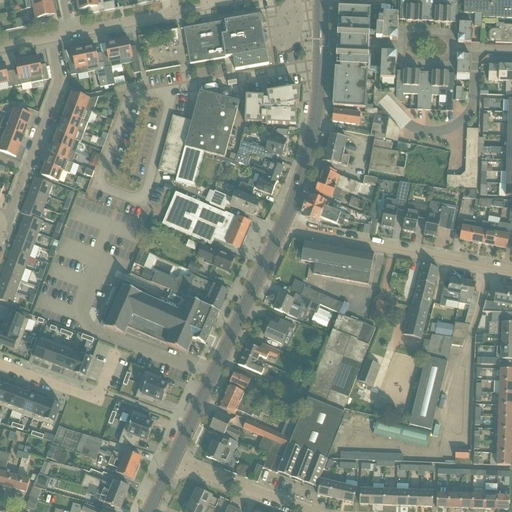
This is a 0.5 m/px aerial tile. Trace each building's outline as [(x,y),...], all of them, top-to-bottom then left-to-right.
[(52,4),(51,0),(32,0),(34,8),(52,4)] [(97,7),(96,0),(76,0),(79,11),(90,9),(91,14),(103,12),(102,6),(97,7)] [(414,21),(415,0),(400,0),(400,21),(406,21),(406,22),(414,23),(414,21)] [(429,22),(429,0),(415,0),(414,21),(414,23),(422,23),(422,22),(429,22)] [(443,23),(444,0),(429,0),(429,22),(435,22),(434,24),(443,24),(443,23)] [(451,0),(444,0),(443,23),(443,24),(451,25),(451,23),(457,23),(458,0),(451,0)] [(511,0),(464,0),(464,14),(473,14),(475,14),(482,14),(483,14),(483,18),(492,19),(511,19),(511,0)] [(55,16),(52,4),(34,8),(36,19),(31,20),(32,26),(45,23),(44,18),(55,16)] [(370,10),(339,8),(339,18),(338,29),(338,37),(337,46),(336,69),(333,107),(373,110),(376,39),(389,40),(397,40),(398,14),(384,13),(370,12),(370,10)] [(262,16),(202,26),(184,29),(190,65),(233,57),(235,71),(269,66),(265,43),(264,42),(265,41),(265,40),(265,39),(265,38),(264,37),(263,36),(264,35),(262,26),(265,24),(265,22),(263,19),(262,16)] [(458,36),(458,43),(465,44),(465,43),(471,43),(472,24),(459,23),(459,36),(458,36)] [(496,44),(511,44),(511,26),(504,26),(504,25),(496,24),(496,30),(494,30),(492,31),(491,31),(490,32),(490,33),(489,34),(489,35),(489,36),(489,37),(489,38),(490,39),(491,40),(492,41),(493,41),(496,41),(496,44)] [(140,73),(136,50),(130,51),(128,41),(128,40),(125,41),(117,42),(120,61),(131,59),(134,74),(140,73)] [(121,66),(120,61),(117,42),(106,44),(108,55),(102,56),(105,69),(108,87),(114,86),(111,68),(121,66)] [(97,57),(95,48),(94,47),(83,49),(88,72),(95,71),(96,75),(98,74),(100,88),(108,87),(105,69),(102,56),(97,57)] [(88,72),(83,49),(72,51),(74,62),(68,63),(71,76),(88,72)] [(382,53),(381,53),(380,79),(395,80),(396,61),(397,53),(389,52),(388,53),(382,53)] [(464,55),(457,55),(457,62),(457,75),(469,76),(470,56),(464,56),(464,55)] [(40,69),(38,59),(38,58),(27,60),(31,79),(32,84),(42,82),(42,81),(48,80),(46,68),(40,69)] [(31,79),(27,60),(16,62),(18,73),(12,74),(15,87),(21,86),(20,81),(31,79)] [(7,75),(5,66),(4,65),(0,65),(0,84),(7,83),(8,88),(15,87),(12,74),(7,75)] [(511,66),(489,66),(489,82),(507,82),(506,96),(511,96),(511,66)] [(410,95),(412,73),(412,71),(404,71),(404,72),(397,72),(396,99),(401,104),(403,104),(403,95),(410,95)] [(424,111),(426,74),(420,73),(420,72),(412,71),(412,73),(410,95),(418,96),(417,111),(424,111)] [(439,97),(440,74),(440,73),(432,72),(432,74),(426,74),(424,111),(431,112),(432,96),(439,97)] [(455,75),(448,75),(448,73),(440,73),(440,74),(439,97),(446,97),(446,112),(453,113),(455,75)] [(297,88),(290,90),(268,93),(268,96),(263,97),(263,98),(247,97),(245,123),(296,126),(296,111),(294,111),(294,104),(299,103),(297,88)] [(225,159),(239,103),(228,100),(229,98),(228,97),(228,96),(227,95),(226,95),(225,95),(224,95),(223,96),(223,97),(222,98),(200,93),(198,101),(192,122),(190,128),(189,134),(187,140),(186,147),(185,148),(204,153),(217,157),(225,159)] [(72,94),(68,104),(85,111),(92,113),(98,98),(89,100),(72,94)] [(85,111),(68,104),(65,115),(88,123),(91,114),(92,114),(92,113),(85,111)] [(15,110),(11,121),(27,127),(31,116),(23,113),(25,108),(19,106),(17,111),(15,110)] [(359,126),(360,115),(334,111),(333,122),(359,126)] [(88,123),(65,115),(61,125),(77,131),(84,133),(88,123)] [(192,122),(173,117),(171,123),(190,128),(192,122)] [(23,137),(27,127),(11,121),(3,118),(0,127),(0,128),(7,131),(23,137)] [(385,139),(387,129),(389,119),(382,118),(381,128),(372,126),(372,128),(370,138),(385,141),(385,139)] [(399,136),(400,130),(389,119),(387,129),(399,136)] [(169,129),(189,134),(190,128),(171,123),(169,129)] [(77,131),(61,125),(57,135),(80,144),(84,133),(77,131)] [(0,139),(20,147),(23,137),(7,131),(0,128),(0,139)] [(168,135),(187,140),(189,134),(169,129),(168,135)] [(399,136),(387,129),(385,139),(398,141),(399,136)] [(241,142),(240,150),(252,154),(272,160),(273,154),(282,156),(283,154),(284,155),(286,150),(284,149),(286,143),(278,141),(279,139),(264,134),(262,138),(263,138),(262,141),(268,143),(266,150),(241,142)] [(80,144),(57,135),(53,145),(70,151),(76,154),(80,144)] [(166,141),(186,147),(187,140),(168,135),(166,141)] [(328,135),(325,149),(344,153),(347,139),(328,135)] [(0,151),(16,158),(20,147),(0,139),(0,151)] [(103,148),(105,141),(101,140),(99,139),(96,145),(103,148)] [(165,147),(184,153),(185,148),(186,147),(166,141),(165,147)] [(407,155),(392,152),(394,145),(374,141),(369,171),(403,177),(407,155)] [(398,149),(410,150),(411,144),(399,142),(398,149)] [(75,154),(69,152),(70,151),(53,145),(49,155),(66,161),(71,164),(75,154)] [(163,154),(182,159),(184,153),(165,147),(163,154)] [(195,189),(204,153),(185,148),(184,153),(182,159),(181,165),(179,171),(177,177),(176,184),(195,189)] [(500,148),(484,148),(478,148),(478,155),(478,157),(483,157),(483,154),(499,154),(500,148)] [(343,156),(344,153),(325,149),(322,162),(348,168),(350,157),(343,156)] [(248,163),(252,154),(240,150),(235,162),(240,164),(238,167),(251,173),(259,176),(261,177),(262,176),(278,183),(284,168),(272,163),(268,171),(254,166),(248,163)] [(98,167),(101,155),(93,153),(91,166),(98,167)] [(161,160),(181,165),(182,159),(163,154),(161,160)] [(73,164),(71,164),(66,161),(49,155),(45,165),(62,172),(63,172),(69,175),(73,164)] [(232,161),(225,159),(217,157),(216,161),(231,165),(232,161)] [(160,166),(179,171),(181,165),(161,160),(160,166)] [(511,172),(511,160),(507,161),(504,161),(503,161),(502,173),(506,173),(511,172)] [(58,182),(62,172),(63,172),(45,165),(41,176),(58,182)] [(158,172),(177,177),(179,171),(160,166),(158,172)] [(94,172),(86,169),(84,176),(91,178),(94,172)] [(325,169),(320,183),(342,191),(355,196),(360,184),(335,175),(336,173),(325,169)] [(460,189),(477,189),(478,173),(465,172),(460,177),(460,189)] [(278,184),(278,183),(262,176),(261,177),(259,176),(256,183),(251,181),(249,186),(242,184),(239,191),(252,197),(255,189),(272,196),(277,183),(278,184)] [(377,179),(364,177),(363,185),(376,187),(377,179)] [(35,179),(30,191),(48,197),(52,185),(35,179)] [(342,191),(320,183),(316,192),(341,201),(342,199),(340,198),(342,191)] [(396,201),(387,199),(381,227),(394,229),(398,211),(404,212),(410,184),(399,183),(396,201)] [(463,199),(476,200),(473,212),(477,213),(478,208),(479,208),(480,200),(477,200),(477,198),(477,191),(465,190),(465,192),(463,199)] [(43,209),(48,197),(30,191),(26,203),(43,209)] [(70,206),(72,201),(74,193),(70,192),(67,199),(66,204),(70,206)] [(215,192),(210,205),(225,211),(228,204),(232,206),(231,208),(253,217),(254,216),(255,215),(257,214),(257,213),(257,211),(256,210),(259,203),(237,194),(234,200),(215,192)] [(212,239),(239,250),(250,223),(236,217),(236,218),(223,212),(223,213),(174,193),(160,225),(209,245),(212,239)] [(311,196),(306,207),(339,219),(347,222),(349,217),(341,213),(330,209),(332,205),(327,202),(315,197),(311,196)] [(364,204),(351,199),(349,207),(362,211),(364,204)] [(480,200),(479,208),(486,209),(487,200),(480,200)] [(503,201),(492,200),(491,208),(502,209),(503,201)] [(431,202),(424,236),(437,238),(439,229),(444,230),(445,230),(446,227),(453,229),(452,232),(453,232),(458,208),(431,202)] [(39,221),(43,209),(26,203),(21,215),(25,216),(39,221)] [(370,217),(378,219),(380,206),(373,204),(370,217)] [(402,231),(415,234),(418,219),(425,220),(427,208),(408,204),(402,231)] [(339,219),(306,207),(302,217),(318,223),(320,218),(336,225),(337,224),(339,219)] [(43,222),(39,221),(25,216),(21,228),(38,234),(43,222)] [(464,221),(460,240),(472,243),(475,230),(474,229),(475,223),(464,221)] [(484,245),(488,224),(482,223),(480,231),(475,230),(472,243),(484,245)] [(495,247),(500,225),(488,223),(488,224),(484,245),(495,247)] [(500,223),(500,225),(495,247),(507,249),(511,225),(500,223)] [(363,227),(362,234),(369,235),(375,236),(376,227),(371,226),(364,225),(363,227)] [(34,246),(38,234),(21,228),(16,240),(34,246)] [(56,241),(59,234),(61,229),(57,228),(55,233),(54,232),(51,239),(56,241)] [(29,258),(34,246),(16,240),(12,251),(29,258)] [(314,274),(327,277),(345,281),(369,285),(374,254),(305,241),(301,261),(316,264),(314,274)] [(215,266),(219,268),(230,272),(235,260),(203,247),(198,257),(208,261),(207,264),(214,267),(215,266)] [(150,255),(140,250),(134,264),(144,268),(150,255)] [(25,270),(29,258),(12,251),(7,263),(25,270)] [(187,271),(198,275),(202,267),(190,262),(187,271)] [(20,282),(25,270),(7,263),(3,275),(20,282)] [(428,313),(439,269),(423,265),(412,309),(428,313)] [(144,270),(141,278),(153,283),(156,275),(144,270)] [(171,292),(219,312),(229,292),(194,276),(192,275),(189,280),(185,278),(183,278),(180,278),(178,279),(175,281),(157,273),(156,275),(153,283),(152,284),(171,292)] [(0,287),(16,294),(20,282),(3,275),(0,282),(0,287)] [(459,303),(463,282),(451,279),(449,292),(443,291),(440,307),(446,308),(447,301),(459,303)] [(127,328),(186,354),(192,339),(195,341),(202,344),(205,345),(219,312),(171,292),(169,298),(180,302),(178,306),(147,293),(148,292),(120,280),(101,326),(123,336),(127,328)] [(300,294),(305,285),(295,280),(290,289),(300,294)] [(472,300),(475,284),(463,282),(459,303),(459,304),(469,306),(464,325),(455,323),(454,330),(453,332),(452,339),(465,341),(468,332),(473,318),(476,304),(471,303),(472,300)] [(12,305),(16,294),(0,287),(0,301),(3,302),(12,305)] [(343,305),(304,287),(300,297),(320,305),(339,314),(343,305)] [(511,290),(508,290),(498,288),(495,304),(486,302),(483,313),(492,313),(501,314),(503,305),(505,306),(511,307),(511,290)] [(316,313),(320,305),(300,297),(296,295),(293,301),(281,296),(274,310),(287,316),(295,319),(299,309),(306,312),(307,313),(309,310),(316,313)] [(387,320),(390,303),(378,301),(375,318),(387,320)] [(421,340),(428,313),(412,309),(410,308),(403,336),(421,340)] [(9,313),(5,323),(25,331),(29,321),(9,313)] [(492,313),(492,323),(496,324),(495,336),(511,336),(511,323),(511,324),(511,314),(501,314),(492,313)] [(343,414),(344,410),(375,330),(339,315),(312,385),(307,398),(343,414)] [(265,338),(282,345),(288,331),(292,333),(295,326),(281,320),(279,326),(272,323),(265,338)] [(21,341),(25,331),(5,323),(1,333),(0,333),(21,341)] [(437,323),(435,335),(451,337),(451,335),(448,334),(450,326),(437,323)] [(0,345),(17,352),(21,341),(0,333),(0,334),(0,345)] [(431,431),(447,363),(451,346),(462,347),(465,341),(452,339),(446,338),(432,336),(426,358),(425,362),(410,426),(418,428),(427,430),(431,431)] [(511,336),(495,336),(495,341),(502,341),(501,348),(511,348),(511,336)] [(44,362),(52,342),(41,338),(34,358),(44,362)] [(54,366),(62,345),(52,342),(44,362),(54,366)] [(247,344),(242,355),(258,362),(259,357),(266,360),(268,355),(277,359),(280,353),(264,346),(261,351),(247,344)] [(64,370),(72,349),(62,345),(54,366),(64,370)] [(511,359),(511,348),(501,348),(498,348),(497,359),(511,359)] [(74,374),(82,353),(81,356),(71,353),(72,349),(64,370),(74,373),(74,374)] [(93,357),(82,353),(74,374),(85,378),(93,357)] [(255,367),(258,362),(242,355),(238,366),(262,376),(264,370),(255,367)] [(371,387),(379,366),(366,361),(358,382),(371,387)] [(511,369),(500,370),(500,382),(511,382),(511,369)] [(145,372),(140,385),(165,394),(168,385),(161,383),(163,378),(145,372)] [(230,384),(249,393),(260,398),(264,390),(249,383),(251,381),(235,374),(230,384)] [(294,389),(293,393),(298,395),(307,398),(312,385),(303,382),(299,391),(294,389)] [(511,394),(511,382),(500,382),(499,394),(511,394)] [(0,407),(2,408),(9,387),(0,383),(0,407)] [(273,402),(278,389),(267,384),(262,398),(273,402)] [(165,394),(140,385),(135,398),(153,405),(154,401),(161,403),(165,394)] [(229,386),(224,398),(255,411),(256,407),(243,401),(243,402),(241,401),(245,394),(229,386)] [(12,412),(19,391),(9,387),(2,408),(12,412)] [(22,415),(30,395),(19,391),(12,412),(22,415)] [(511,406),(511,394),(499,394),(499,406),(511,406)] [(32,419),(40,399),(30,395),(22,415),(32,419)] [(224,398),(219,408),(235,416),(237,410),(239,411),(239,412),(252,417),(253,416),(259,419),(261,414),(255,411),(224,398)] [(322,473),(324,468),(325,468),(328,460),(345,415),(343,414),(307,398),(308,399),(296,428),(291,438),(283,459),(277,457),(271,472),(277,475),(278,473),(316,488),(322,473)] [(42,423),(50,402),(49,402),(40,399),(32,419),(42,423)] [(61,406),(50,402),(42,423),(53,427),(61,406)] [(511,418),(511,406),(499,406),(499,418),(511,418)] [(296,428),(301,414),(292,410),(287,424),(296,428)] [(148,417),(130,411),(126,424),(150,433),(154,424),(147,422),(148,417)] [(225,435),(237,440),(240,434),(227,428),(231,420),(217,413),(210,428),(224,435),(225,435)] [(511,430),(511,418),(499,418),(498,430),(511,430)] [(431,433),(377,420),(374,436),(427,448),(431,433)] [(283,459),(291,440),(282,436),(247,421),(243,429),(263,438),(259,450),(269,454),(277,457),(283,459)] [(147,442),(150,433),(126,424),(118,444),(127,447),(127,445),(135,448),(137,443),(138,444),(140,440),(147,442)] [(291,440),(296,428),(287,424),(282,436),(291,440)] [(511,442),(511,430),(498,430),(498,442),(511,442)] [(82,436),(76,452),(81,454),(83,448),(98,454),(99,453),(99,451),(101,447),(93,444),(95,439),(88,436),(88,437),(83,435),(82,436)] [(237,444),(232,442),(223,438),(219,446),(213,443),(206,458),(226,467),(237,444)] [(511,455),(511,442),(498,442),(498,454),(511,455)] [(53,463),(56,464),(63,447),(53,443),(52,443),(45,459),(53,463)] [(22,459),(25,447),(19,445),(16,458),(22,459)] [(30,448),(25,447),(22,459),(28,461),(29,455),(30,448)] [(95,461),(98,454),(83,448),(81,454),(81,455),(95,461)] [(469,451),(456,451),(455,458),(469,459),(469,451)] [(104,453),(103,455),(111,458),(111,459),(122,463),(121,464),(127,467),(128,464),(133,466),(132,468),(137,469),(141,458),(129,453),(126,452),(125,457),(114,452),(113,454),(108,452),(108,453),(106,453),(106,454),(104,453)] [(271,472),(277,457),(269,454),(263,469),(271,472)] [(511,467),(511,455),(498,454),(497,466),(511,467)] [(111,459),(108,465),(119,470),(117,475),(120,476),(132,481),(137,469),(132,468),(133,466),(128,464),(127,467),(121,464),(122,463),(111,459)] [(330,470),(334,462),(328,460),(325,468),(330,470)] [(510,478),(510,473),(501,472),(501,477),(504,477),(504,487),(510,487),(510,478)] [(14,490),(18,477),(5,473),(2,486),(14,490)] [(51,479),(39,474),(33,488),(45,492),(51,479)] [(87,476),(83,487),(87,489),(88,486),(89,485),(99,489),(110,493),(109,494),(114,496),(115,494),(120,497),(125,499),(129,488),(117,483),(114,482),(112,486),(100,481),(87,476)] [(30,480),(18,477),(14,490),(27,493),(30,480)] [(329,499),(333,484),(321,481),(318,496),(329,499)] [(341,501),(345,486),(333,484),(329,499),(341,501)] [(87,489),(97,493),(96,495),(107,499),(105,504),(108,505),(120,510),(125,499),(120,497),(115,494),(114,496),(109,494),(110,493),(99,489),(89,485),(88,486),(87,489)] [(357,489),(345,486),(341,501),(353,504),(357,489)] [(196,490),(190,504),(207,511),(214,511),(219,501),(212,498),(212,497),(196,490)] [(372,506),(373,491),(361,490),(360,505),(372,506)] [(384,506),(385,491),(373,491),(372,506),(384,506)] [(396,506),(397,491),(385,491),(384,506),(396,506)] [(408,507),(409,492),(397,491),(396,506),(408,507)] [(497,510),(497,496),(497,491),(485,491),(485,495),(484,510),(497,510)] [(421,507),(421,492),(409,492),(408,507),(421,507)] [(433,493),(421,492),(421,507),(433,508),(433,493)] [(448,509),(449,494),(436,494),(436,508),(448,509)] [(460,509),(461,495),(449,494),(448,509),(460,509)] [(472,509),(473,495),(461,495),(460,509),(472,509)] [(484,510),(485,495),(473,495),(472,509),(484,510)] [(509,511),(509,496),(497,496),(497,510),(509,511)] [(29,498),(25,508),(33,511),(37,502),(29,498)] [(109,511),(103,509),(102,511),(85,505),(86,503),(79,501),(78,505),(73,504),(70,511),(65,511),(62,511),(81,511),(82,511),(109,511)]
